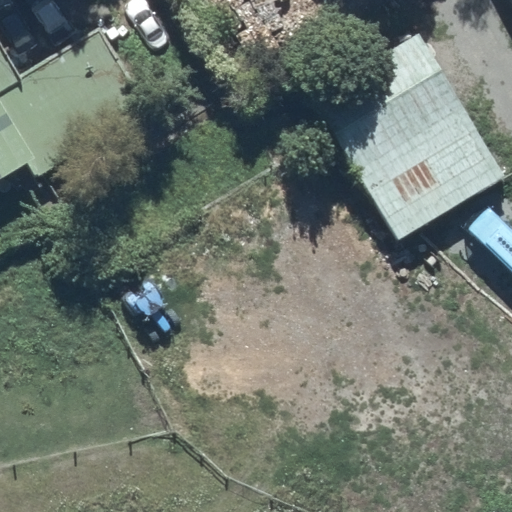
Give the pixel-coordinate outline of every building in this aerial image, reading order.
[(322,23),(307,0),(249,0),(215,21),(244,70),(322,23)] [(511,0),(476,0),(511,69),(511,0)] [(0,54),(0,143),(97,87),(59,21),(0,54)] [(443,144),(359,27),(255,101),(340,218),(443,144)] [(511,260),(485,214),(416,254),(436,289),(432,291),(450,324),(383,362),(398,388),(511,322),(511,260)]
